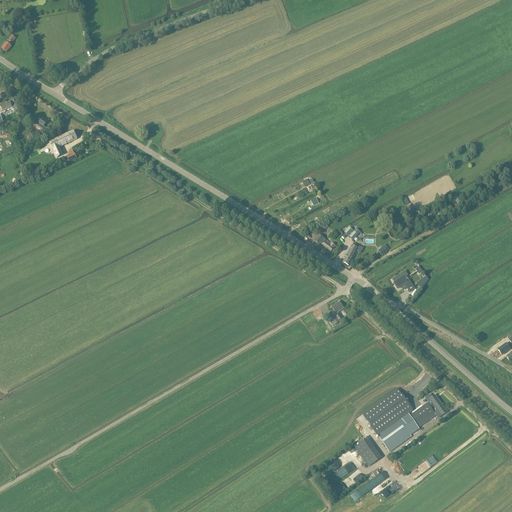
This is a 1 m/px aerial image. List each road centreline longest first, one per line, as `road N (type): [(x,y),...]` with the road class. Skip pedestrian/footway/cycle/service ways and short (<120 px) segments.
road 1 (unclassified): [(0,490),(343,290)]
road 2 (unclassified): [(353,277),(53,93)]
road 3 (track): [(117,151),(343,290)]
road 4 (residential): [(511,449),(343,290)]
road 5 (unclassified): [(53,93),(111,47),(234,0)]
road 6 (unclassified): [(511,411),(389,304)]
road 7 (unclassified): [(504,366),(389,304)]
